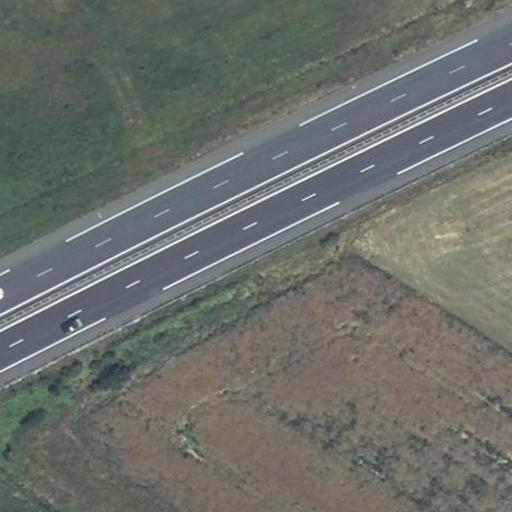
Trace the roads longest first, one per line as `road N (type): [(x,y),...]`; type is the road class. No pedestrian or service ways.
road 1 (motorway): [(511,43),(0,296)]
road 2 (motorway): [(0,351),(511,100)]
